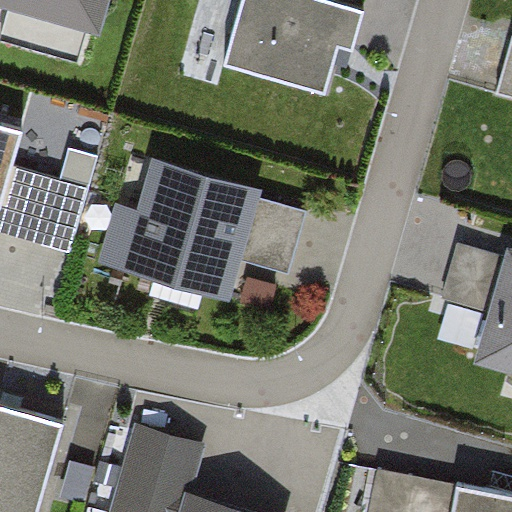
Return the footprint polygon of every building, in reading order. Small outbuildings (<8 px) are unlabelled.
[(111,0),(8,0),(10,0),(1,32),(78,53),(86,26),(103,30),(111,0)] [(371,3),(361,0),(242,0),(228,49),(345,82),(371,3)] [(21,122),(0,115),(0,230),(41,242),(61,172),(10,158),(21,122)] [(308,210),(164,169),(150,221),(125,214),(113,256),(223,287),(232,257),(289,273),(308,210)] [(498,311),(485,356),(511,363),(511,259),(461,245),(446,296),(498,311)] [(480,315),(453,307),(445,336),(472,344),(480,315)] [(38,511),(66,421),(0,401),(0,511),(38,511)] [(179,511),(199,446),(144,430),(119,511),(179,511)] [(406,511),(414,475),(380,468),(370,511),(406,511)] [(511,511),(511,490),(459,481),(452,511),(511,511)] [(241,511),(204,502),(201,511),(241,511)]
